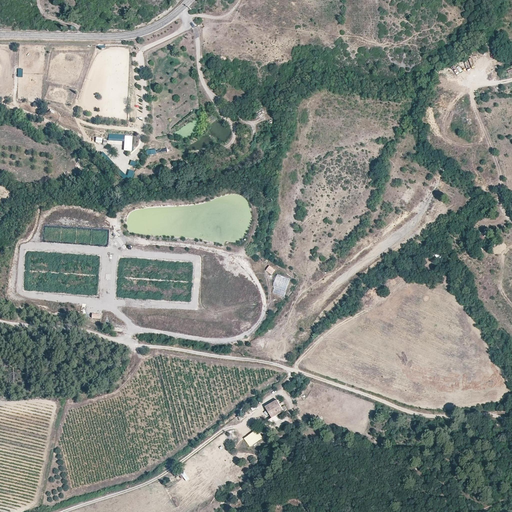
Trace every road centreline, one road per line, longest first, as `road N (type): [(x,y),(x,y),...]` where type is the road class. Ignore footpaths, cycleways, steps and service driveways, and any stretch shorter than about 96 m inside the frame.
road 1 (track): [(141,348),(268,362),(418,414),(511,422)]
road 2 (track): [(75,511),(157,482),(297,370)]
road 3 (tertiary): [(188,0),(136,34),(0,35)]
road 4 (unclassified): [(115,342),(134,331),(227,343),(255,326),(269,297)]
road 5 (track): [(511,220),(502,209),(501,176),(473,93),(477,84),(511,79)]
road 6 (track): [(179,9),(198,29),(201,78),(235,133),(228,145)]
